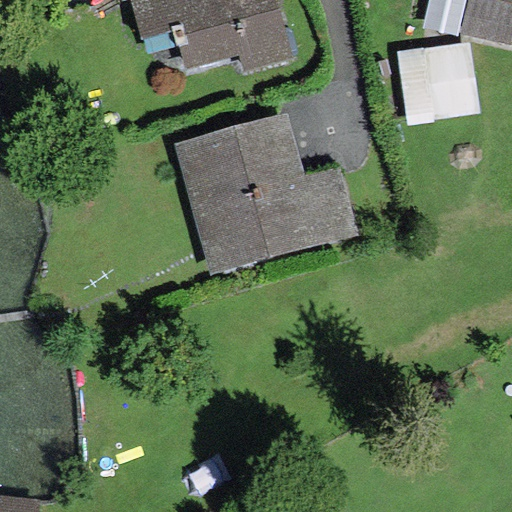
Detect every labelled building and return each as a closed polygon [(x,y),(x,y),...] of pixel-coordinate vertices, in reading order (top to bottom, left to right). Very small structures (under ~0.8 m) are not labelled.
[(294,59),(276,0),(130,0),(131,0),(143,42),(173,33),(185,72),(236,57),(242,75),(294,59)] [(511,0),(471,0),(462,36),(511,49),(511,0)] [(406,128),(479,118),(469,44),(396,54),(406,128)] [(210,279),(355,237),(335,167),(303,177),(284,115),(171,147),(210,279)] [(0,511),(30,511),(31,501),(0,497),(0,511)]
